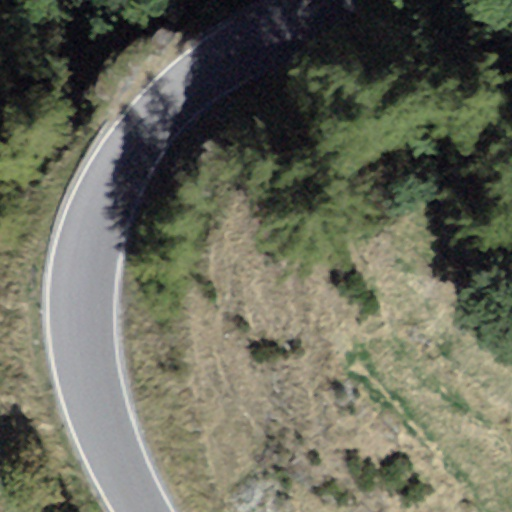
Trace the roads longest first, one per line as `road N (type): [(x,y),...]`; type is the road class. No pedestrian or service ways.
road 1 (tertiary): [(147,511),(115,448),(89,366),(84,277),(103,188),(170,99),(304,0)]
road 2 (track): [(511,57),(486,107),(463,211),(475,232),(511,260)]
